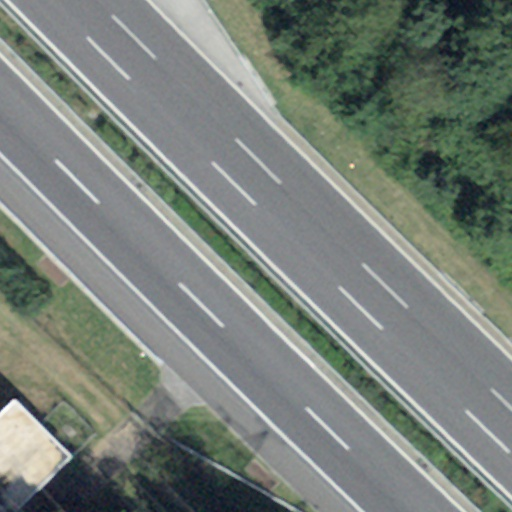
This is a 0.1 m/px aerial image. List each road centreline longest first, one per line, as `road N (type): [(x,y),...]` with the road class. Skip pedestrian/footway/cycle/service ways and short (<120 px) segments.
road 1 (motorway): [(0,84),(425,511)]
road 2 (motorway): [(511,425),(87,0)]
